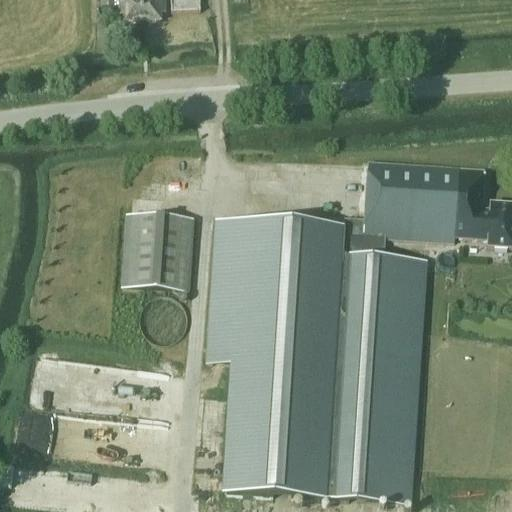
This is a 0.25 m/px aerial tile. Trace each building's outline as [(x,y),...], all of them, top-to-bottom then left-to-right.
[(123,26),(141,25),(139,0),(99,0),(101,11),(114,10),(114,9),(118,9),(118,17),(118,18),(123,18),(123,26)] [(139,0),(141,25),(142,25),(160,24),(160,16),(165,16),(165,15),(164,15),(163,0),(139,0)] [(199,0),(169,0),(171,16),(200,15),(199,0)] [(453,241),(511,244),(511,218),(480,216),(482,175),(480,175),(477,170),(468,170),(465,174),(367,168),(363,224),(344,224),(343,234),(215,225),(205,367),(233,369),(224,499),(407,511),(424,266),(383,263),(384,243),(453,247),(453,241)] [(122,293),(186,297),(191,224),(127,219),(122,293)] [(97,416),(102,370),(45,364),(40,410),(97,416)] [(5,506),(40,507),(41,470),(6,469),(5,506)]
